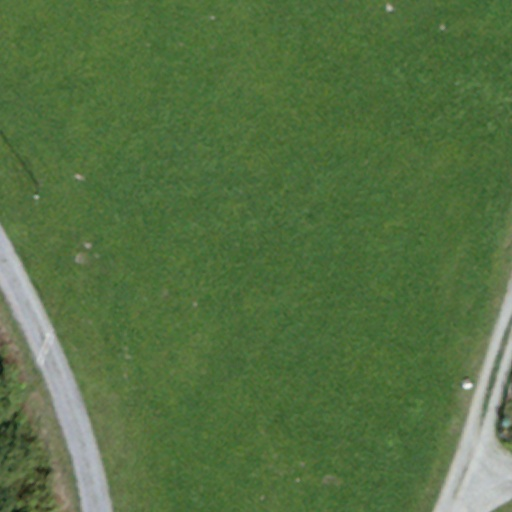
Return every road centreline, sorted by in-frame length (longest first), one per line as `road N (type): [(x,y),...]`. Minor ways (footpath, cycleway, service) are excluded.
road 1 (track): [(97,511),(63,385),(0,254)]
road 2 (track): [(459,511),(511,324)]
